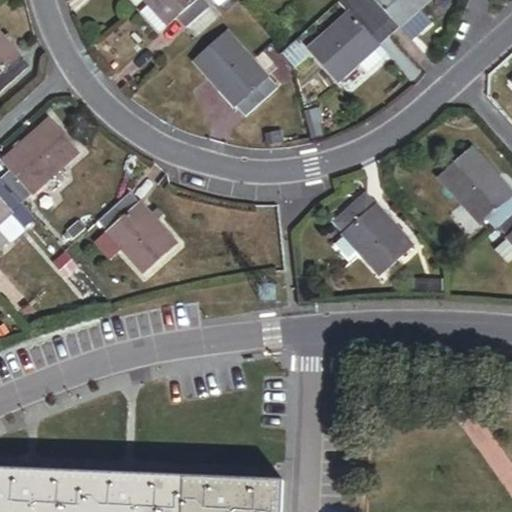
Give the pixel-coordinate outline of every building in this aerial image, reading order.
[(210,8),(203,0),(146,0),(153,8),(169,26),(178,18),(187,28),(210,8)] [(381,47),(373,38),(383,29),(357,0),(344,0),(341,3),(350,13),(310,49),(340,83),(361,64),(381,47)] [(422,9),(432,0),(357,0),(383,29),(394,19),(401,28),(422,9)] [(169,26),(153,8),(144,15),(160,34),(169,26)] [(407,34),(428,16),(422,9),(401,28),(407,34)] [(278,90),(229,33),(196,61),(245,119),(278,90)] [(4,40),(0,34),(0,95),(30,69),(10,46),(4,40)] [(17,41),(11,34),(4,40),(10,46),(17,41)] [(369,74),(389,57),(381,47),(361,64),(369,74)] [(325,123),(322,108),(316,109),(319,124),(325,123)] [(319,124),(316,109),(306,111),(309,126),(319,124)] [(24,206),(81,155),(51,122),(5,163),(12,170),(1,180),(24,206)] [(322,136),(319,124),(309,126),(312,138),(322,136)] [(286,142),(283,130),(266,134),(268,146),(286,142)] [(511,216),(511,193),(473,149),(439,179),(480,225),(488,218),(498,229),(511,216)] [(0,226),(24,206),(1,180),(0,180),(0,226)] [(179,247),(132,194),(99,223),(108,233),(94,245),(110,264),(124,252),(145,276),(179,247)] [(345,238),(382,279),(417,248),(379,206),(371,213),(363,204),(338,226),(347,236),(345,238)] [(511,216),(498,229),(508,241),(495,253),(507,266),(511,260),(511,216)] [(475,414),(462,397),(450,413),(462,430),(475,414)] [(0,511),(283,511),(285,485),(0,471),(0,511)]
